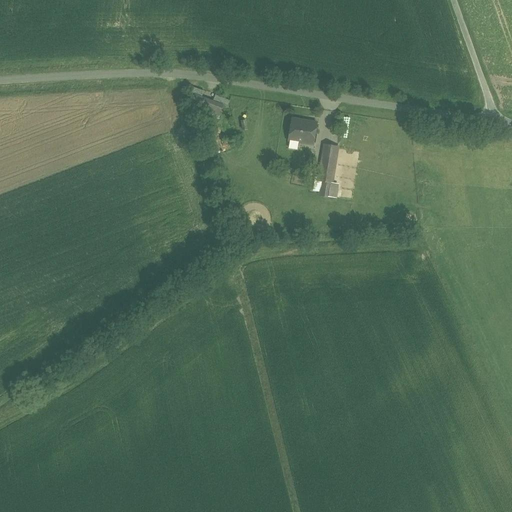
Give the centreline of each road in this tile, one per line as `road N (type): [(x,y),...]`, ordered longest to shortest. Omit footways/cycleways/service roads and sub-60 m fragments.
road 1 (unclassified): [(0,85),(181,73),(497,123)]
road 2 (unclassified): [(497,123),(455,0)]
